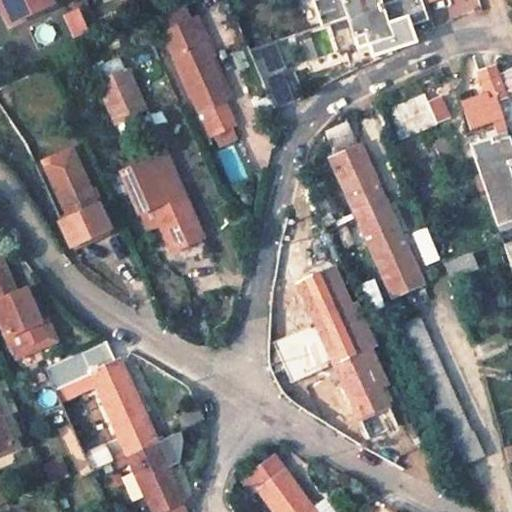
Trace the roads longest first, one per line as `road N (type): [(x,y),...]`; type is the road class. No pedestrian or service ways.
road 1 (unclassified): [(234,384),(249,260),(290,128),(364,76),(455,45),(511,48)]
road 2 (unclassified): [(234,384),(75,295),(0,191)]
road 3 (unclassified): [(450,511),(234,384)]
road 4 (unclassified): [(210,511),(234,384)]
